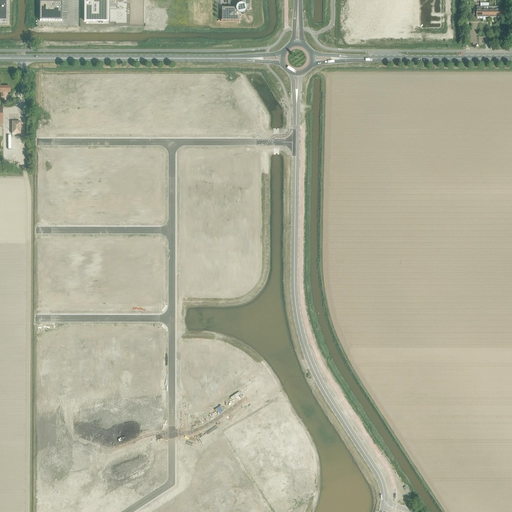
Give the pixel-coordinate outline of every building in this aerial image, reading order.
[(237,9),(222,8),(222,21),(221,21),(239,22),(238,22),(239,22),(241,15),(247,10),(251,9),(251,8),(250,8),(250,0),(237,0),(241,5),(241,6),(237,9)] [(108,1),(84,1),(84,23),(108,23),(108,1)] [(40,3),(39,21),(61,21),(62,3),(40,3)] [(482,18),(482,6),(482,7),(476,7),(476,10),(473,10),(473,15),(476,15),(476,18),(482,18)] [(495,7),(495,18),(505,18),(505,10),(499,10),(499,7),(495,7)] [(21,136),(21,122),(11,122),(11,135),(21,136)] [(44,151),(44,172),(73,172),(73,151),(44,151)] [(85,151),(85,172),(114,172),(114,151),(85,151)] [(138,151),(138,186),(163,186),(163,156),(158,151),(138,151)] [(138,186),(138,220),(158,220),(163,215),(163,186),(138,186)] [(58,188),(58,220),(77,220),(77,188),(58,188)] [(98,188),(98,220),(117,220),(117,188),(98,188)] [(47,239),(47,285),(64,285),(64,239),(47,239)] [(78,239),(78,271),(96,271),(96,239),(78,239)] [(103,252),(103,261),(130,262),(130,252),(103,252)] [(135,252),(135,261),(162,262),(162,252),(135,252)] [(69,276),(69,308),(88,308),(88,276),(69,276)] [(156,277),(136,277),(136,307),(156,307),(156,277)] [(109,278),(109,308),(123,308),(123,278),(109,278)] [(291,421),(281,427),(290,442),(294,440),(291,435),(295,433),(298,439),(300,437),(291,421)] [(157,467),(152,470),(155,475),(160,472),(157,467)]
